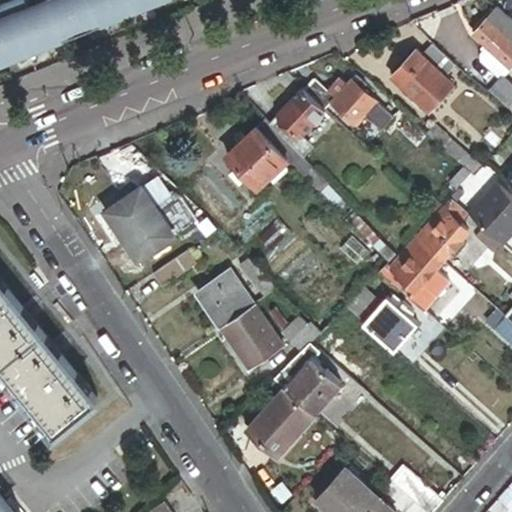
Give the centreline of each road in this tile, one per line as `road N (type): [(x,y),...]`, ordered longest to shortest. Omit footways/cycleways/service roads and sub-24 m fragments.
road 1 (residential): [(0,164),(248,511)]
road 2 (secondary): [(361,0),(0,145)]
